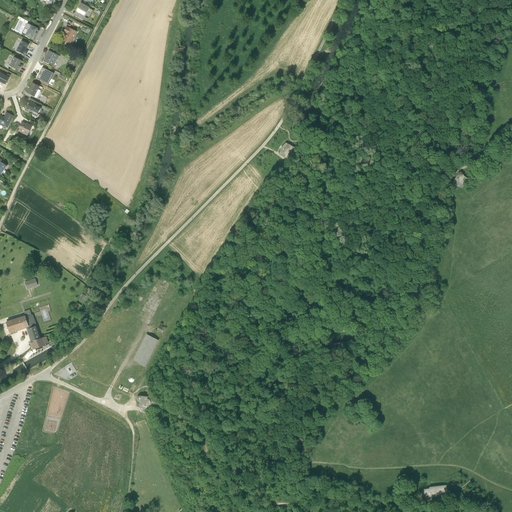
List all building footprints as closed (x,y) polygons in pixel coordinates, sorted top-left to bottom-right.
[(84,17),(89,8),(80,3),(73,15),(82,20),(83,19),(86,21),(87,19),(84,17)] [(22,34),(34,40),(39,28),(28,22),(22,34)] [(62,41),(71,45),(77,32),(66,27),(63,33),(66,34),(62,41)] [(26,49),(29,42),(23,39),(17,50),(25,55),(28,50),(26,49)] [(53,67),(59,56),(48,51),(43,61),(53,67)] [(13,57),(9,66),(18,71),(21,65),(20,65),(22,61),(13,57)] [(48,83),(53,72),(43,67),(37,77),(48,83)] [(32,82),(26,93),(34,97),(40,87),(32,82)] [(28,105),(26,110),(33,113),(32,115),(37,118),(38,115),(37,114),(40,108),(36,106),(37,105),(29,101),(27,105),(28,105)] [(0,124),(0,125),(7,128),(13,116),(6,112),(4,117),(0,115),(0,124)] [(22,122),(17,131),(27,136),(32,126),(27,123),(26,124),(22,122)] [(296,148),(294,147),(288,143),(285,142),(279,154),(281,155),(287,159),(288,159),(290,160),(296,148)] [(453,179),(450,185),(454,187),(454,188),(460,189),(462,186),(464,183),(466,180),(461,178),(460,176),(461,175),(457,173),(454,176),(453,179)] [(35,278),(24,282),(27,290),(37,286),(35,278)] [(79,300),(83,302),(87,295),(83,292),(79,300)] [(9,333),(26,327),(33,349),(45,346),(44,344),(48,343),(47,339),(43,341),(42,338),(40,339),(36,326),(37,326),(33,314),(25,317),(25,316),(6,322),(9,333)] [(159,325),(156,331),(162,334),(164,328),(159,325)] [(146,334),(133,360),(145,367),(158,340),(146,334)] [(348,342),(331,343),(331,351),(340,350),(354,348),(354,343),(348,343),(348,342)] [(150,402),(149,399),(147,399),(147,397),(141,396),(140,396),(139,396),(138,397),(137,397),(137,398),(137,399),(137,400),(138,401),(140,402),(140,404),(140,408),(140,410),(141,412),(150,405),(150,402)] [(426,486),(421,486),(423,499),(446,496),(445,487),(444,482),(427,484),(427,486),(426,486)] [(297,493),(274,495),(275,505),(292,503),(292,502),(298,501),(297,493)]
